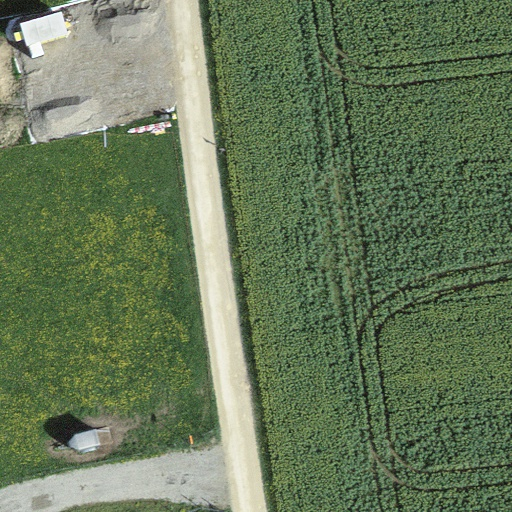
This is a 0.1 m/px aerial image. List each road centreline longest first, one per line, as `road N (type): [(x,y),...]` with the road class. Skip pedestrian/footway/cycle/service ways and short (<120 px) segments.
road 1 (track): [(249,511),(180,0)]
road 2 (track): [(0,507),(242,461)]
